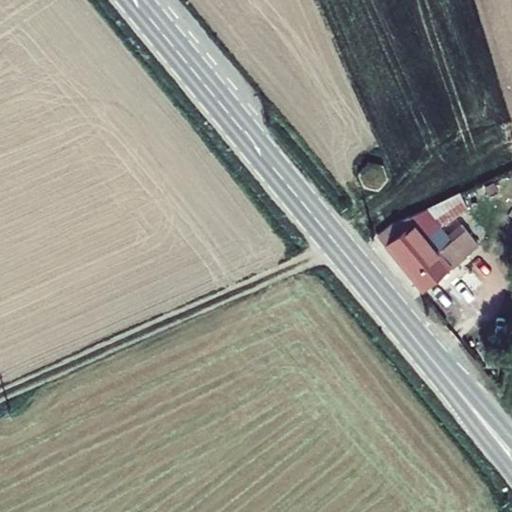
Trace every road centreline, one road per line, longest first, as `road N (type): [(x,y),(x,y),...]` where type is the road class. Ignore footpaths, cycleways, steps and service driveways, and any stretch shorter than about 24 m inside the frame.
road 1 (secondary): [(134,0),(440,368)]
road 2 (secondary): [(440,368),(511,473)]
